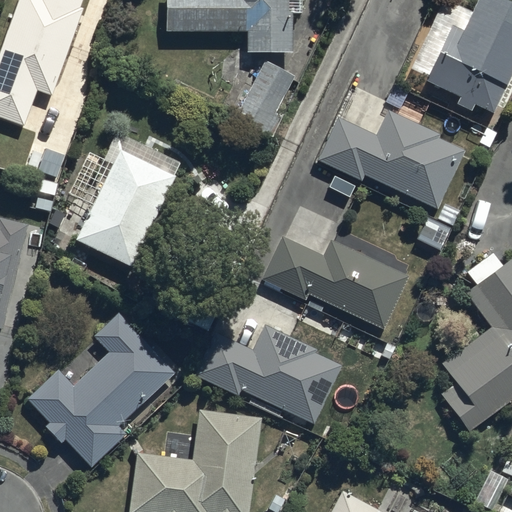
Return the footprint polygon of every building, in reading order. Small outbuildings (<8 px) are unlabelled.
[(19,0),(0,55),(0,122),(24,131),(36,96),(51,101),(82,13),(80,12),(84,0),(19,0)] [(163,0),(164,36),(247,36),(247,61),(293,61),(293,21),(300,21),(300,0),(163,0)] [(511,76),(511,11),(484,0),(477,0),(461,37),(449,31),(423,89),(455,103),(452,110),(468,117),(471,110),(493,119),(511,76)] [(293,81),(264,67),(236,124),(271,142),(282,120),(275,117),(293,81)] [(314,166),(361,188),(364,182),(435,215),(463,155),(436,143),(438,140),(388,117),(377,140),(335,121),(314,166)] [(78,238),(74,247),(131,274),(180,167),(126,142),(124,149),(113,144),(85,204),(75,199),(61,229),(76,237),(78,238)] [(0,334),(4,335),(27,228),(0,222),(0,334)] [(303,306),(306,300),(381,335),(406,282),(327,246),(320,262),(281,243),(261,286),(303,306)] [(502,273),(490,258),(465,277),(474,290),(464,297),(490,333),(441,370),(455,389),(440,401),(468,438),(511,404),(511,268),(510,266),(502,273)] [(59,374),(26,404),(48,429),(44,433),(59,449),(63,445),(91,474),(127,440),(118,431),(175,378),(121,319),(93,344),(105,357),(72,387),(59,374)] [(316,354),(265,329),(252,355),(215,337),(194,381),(238,401),(240,397),(314,431),(342,371),(314,358),(316,354)] [(248,511),(260,423),(197,415),(191,465),(136,457),(129,511),(248,511)] [(511,482),(511,465),(506,462),(498,479),(487,474),(472,508),(480,511),(498,511),(499,511),(495,510),(508,481),(511,482)] [(511,511),(511,486),(499,511),(511,511)] [(409,511),(415,502),(392,490),(380,511),(373,511),(342,495),(333,511),(409,511)]
